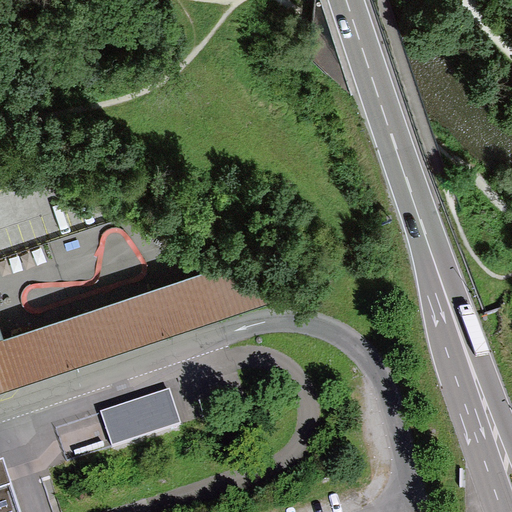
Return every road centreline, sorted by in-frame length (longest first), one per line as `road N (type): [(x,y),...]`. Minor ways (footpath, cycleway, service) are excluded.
road 1 (primary): [(347,0),(469,364)]
road 2 (track): [(276,0),(308,17),(511,219)]
road 3 (track): [(511,268),(500,272),(478,257),(454,209),(380,0)]
road 4 (track): [(237,0),(187,60),(138,94),(0,135)]
road 5 (primary): [(469,364),(484,459),(502,511)]
